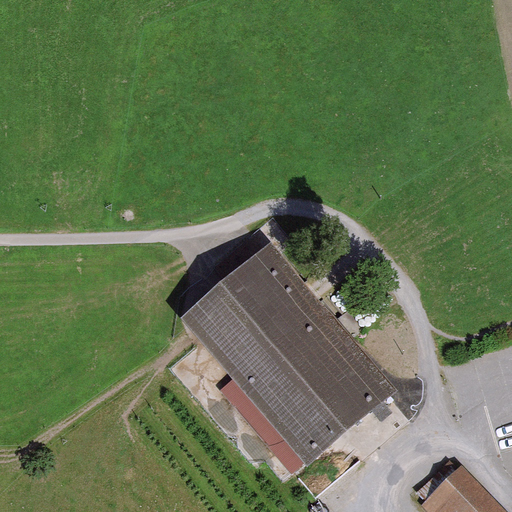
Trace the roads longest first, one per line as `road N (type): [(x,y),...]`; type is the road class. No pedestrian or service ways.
road 1 (track): [(0,240),(192,235),(284,207),(331,216),(364,243),(416,314),(433,401)]
road 2 (track): [(192,235),(198,285),(143,374),(11,457)]
